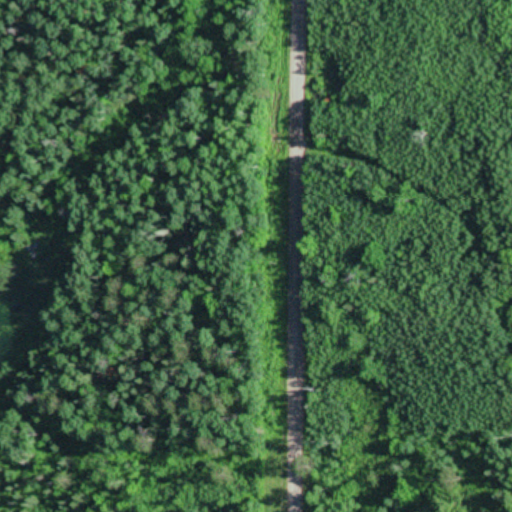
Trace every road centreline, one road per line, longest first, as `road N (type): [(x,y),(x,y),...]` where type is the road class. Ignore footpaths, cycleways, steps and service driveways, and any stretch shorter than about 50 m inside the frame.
road 1 (residential): [(289,511),(297,0)]
road 2 (residential): [(289,504),(0,498)]
